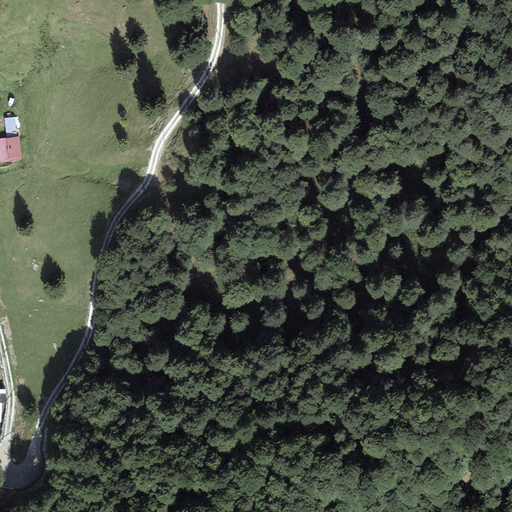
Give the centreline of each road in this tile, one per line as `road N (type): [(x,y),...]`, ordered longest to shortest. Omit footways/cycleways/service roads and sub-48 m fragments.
road 1 (track): [(6,464),(28,465),(36,428),(90,328),(116,217),(155,181),(222,38),(215,0)]
road 2 (track): [(0,345),(11,377),(6,464)]
